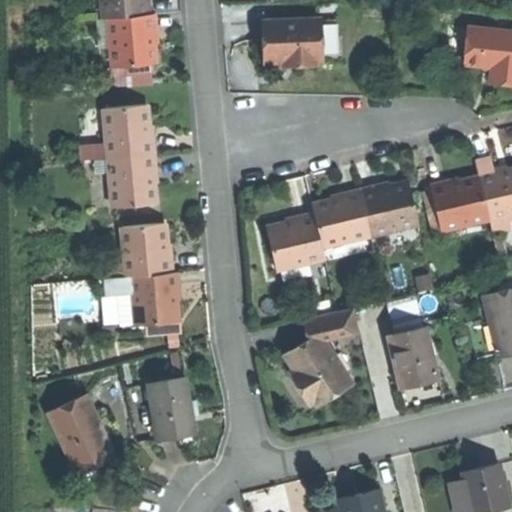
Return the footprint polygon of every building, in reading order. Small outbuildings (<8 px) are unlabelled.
[(105,0),(106,20),(115,19),(149,18),(148,0),(105,0)] [(149,18),(115,19),(116,41),(118,66),(129,66),(153,65),(158,64),(157,44),(156,17),(149,18)] [(325,18),(269,19),(269,38),(270,58),(284,58),(284,64),(318,63),(318,59),(326,59),(325,18)] [(343,18),(325,18),(326,59),(344,59),(343,18)] [(102,42),(116,41),(115,19),(106,20),(101,20),(102,42)] [(511,20),(502,20),(502,32),(511,32),(511,20)] [(449,66),(470,67),(471,31),(450,31),(449,66)] [(511,32),(502,32),(471,31),(470,67),(495,68),(494,85),(511,85),(511,32)] [(154,82),(153,65),(129,66),(130,83),(154,82)] [(115,159),(155,157),(154,127),(153,109),(112,111),(115,159)] [(157,186),(155,157),(115,159),(117,207),(157,205),(157,186)] [(480,162),(484,180),(500,177),(499,171),(496,159),(480,162)] [(511,167),(507,169),(499,171),(500,177),(511,173),(511,167)] [(511,173),(500,177),(484,180),(494,221),(511,216),(511,173)] [(437,185),(438,191),(468,184),(466,178),(451,181),(437,185)] [(448,232),(494,221),(484,180),(468,184),(438,191),(448,232)] [(376,185),(364,188),(366,194),(389,189),(387,183),(376,185)] [(389,189),(366,194),(375,235),(423,224),(415,184),(389,189)] [(338,194),(340,200),(366,194),(364,188),(349,192),(338,194)] [(439,235),(448,232),(438,191),(429,194),(439,235)] [(325,246),(375,235),(366,194),(340,200),(316,205),(318,211),(319,216),(325,246)] [(292,217),(293,222),(319,216),(318,211),(303,215),(292,217)] [(328,258),(325,246),(319,216),(293,222),(273,226),(283,269),(328,258)] [(130,276),(136,276),(172,274),(170,245),(169,224),(127,226),(130,276)] [(184,273),(177,274),(179,303),(185,303),(185,291),(184,273)] [(139,324),(180,322),(179,303),(177,274),(172,274),(136,276),(139,324)] [(511,295),(486,302),(502,362),(511,359),(511,295)] [(306,319),(310,341),(321,334),(324,339),(361,335),(356,308),(306,319)] [(424,331),(387,341),(398,383),(435,373),(424,331)] [(310,341),(286,356),(293,367),(288,370),(294,381),(306,400),(312,396),(314,399),(348,378),(324,339),(321,334),(310,341)] [(437,382),(435,373),(398,383),(401,391),(418,387),(437,382)] [(351,384),(348,378),(314,399),(317,405),(351,384)] [(190,380),(150,387),(159,440),(199,433),(195,406),(190,380)] [(52,410),(74,466),(112,451),(90,395),(52,410)] [(115,459),(112,451),(74,466),(78,474),(95,467),(115,459)] [(470,511),(503,511),(510,510),(500,467),(480,472),(462,477),(464,485),(470,511)] [(456,511),(470,511),(464,485),(450,489),(456,511)] [(338,501),(340,511),(382,511),(378,491),(356,497),(338,501)]
